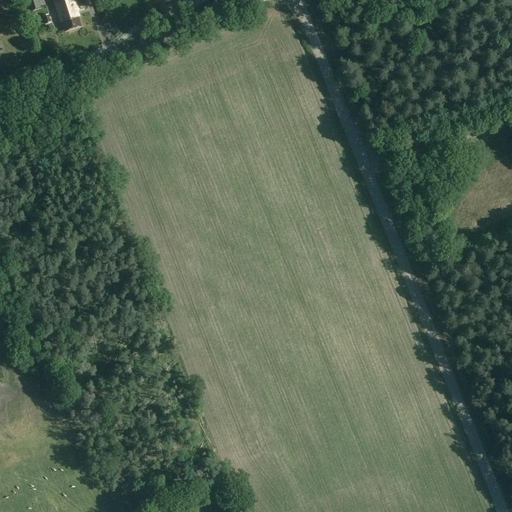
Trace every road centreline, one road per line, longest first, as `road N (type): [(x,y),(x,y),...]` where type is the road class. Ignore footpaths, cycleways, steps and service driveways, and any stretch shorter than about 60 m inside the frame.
road 1 (unclassified): [(503,511),(300,0)]
road 2 (tertiary): [(0,107),(251,0)]
road 3 (track): [(363,164),(511,128)]
